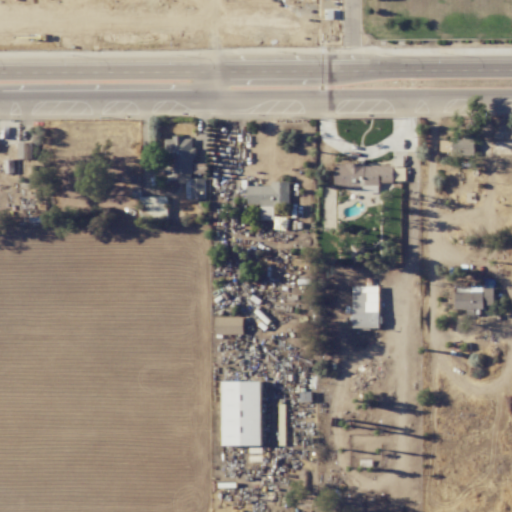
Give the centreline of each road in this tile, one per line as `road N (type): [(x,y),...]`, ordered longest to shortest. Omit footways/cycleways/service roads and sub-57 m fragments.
road 1 (tertiary): [(0,96),(511,93)]
road 2 (tertiary): [(369,72),(0,74)]
road 3 (tertiary): [(511,70),(369,72)]
